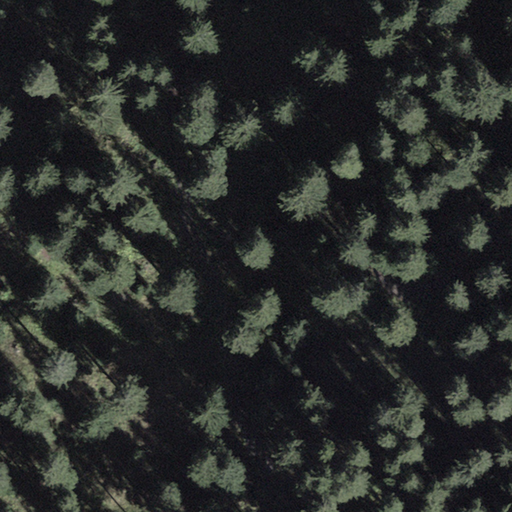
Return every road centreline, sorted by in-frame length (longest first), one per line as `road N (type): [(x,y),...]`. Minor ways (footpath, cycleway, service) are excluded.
road 1 (track): [(206,265),(239,223),(271,84),(294,46),(322,24),(349,34),(353,52),(341,193),(390,279),(417,292),(443,284),(511,203)]
road 2 (track): [(175,0),(181,181),(275,511)]
